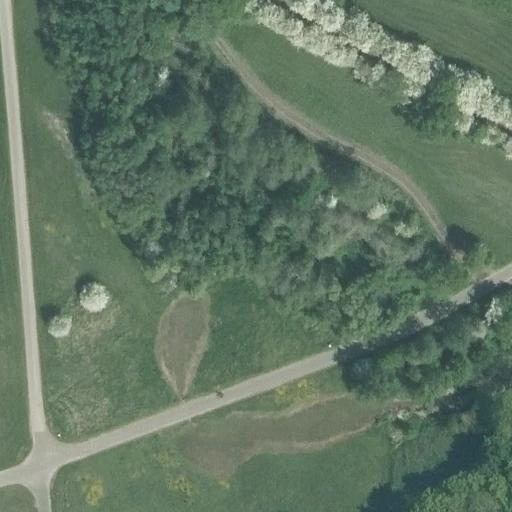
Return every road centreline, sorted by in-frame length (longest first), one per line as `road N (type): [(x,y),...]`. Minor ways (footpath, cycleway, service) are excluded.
road 1 (unknown): [(142,0),(137,60),(182,151),(412,266),(511,326)]
road 2 (unclassified): [(511,270),(422,316),(45,461)]
